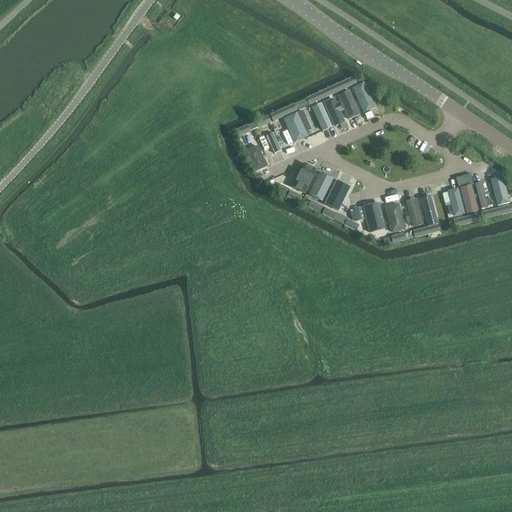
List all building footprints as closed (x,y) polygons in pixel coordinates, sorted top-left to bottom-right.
[(318,94),(306,99),(309,105),(356,83),(354,78),(342,83),(330,89),(318,94)] [(364,84),(353,89),(364,113),(375,108),(364,84)] [(349,91),(338,96),(349,120),(360,115),(349,91)] [(334,100),(325,104),(335,126),(342,123),(343,122),(343,120),(339,112),(339,111),(342,109),(342,111),(343,111),(339,104),(336,105),(334,100)] [(282,110),(270,116),(273,122),(297,111),(294,105),(282,110)] [(321,105),(313,109),(323,131),(331,127),(321,105)] [(298,114),(284,120),(295,143),(309,137),(298,114)] [(268,117),(256,122),(259,128),(271,122),(268,117)] [(248,126),(236,131),(239,137),(251,132),(248,126)] [(273,135),(267,137),(275,154),(281,152),(273,135)] [(260,149),(257,142),(244,148),(255,171),(267,166),(262,153),(264,152),(262,148),(260,149)] [(296,181),(292,188),(305,194),(316,171),(304,165),(299,175),(296,181)] [(321,174),(310,195),(321,201),(332,179),(321,174)] [(503,178),(492,181),(498,206),(510,203),(503,178)] [(337,182),(325,205),(338,211),(350,188),(337,182)] [(491,208),(484,183),(477,185),(483,210),(491,208)] [(461,189),(460,189),(467,214),(479,211),(472,186),(461,189)] [(452,206),(448,207),(449,213),(453,212),(454,216),(464,214),(457,190),(449,192),(448,192),(452,206)] [(287,197),(299,203),(302,197),(290,191),(289,194),(287,197)] [(429,197),(421,199),(427,223),(436,221),(429,197)] [(410,217),(406,218),(408,224),(412,223),(413,227),(422,224),(416,201),(407,203),(410,217)] [(311,202),(308,207),(320,213),(322,208),(311,202)] [(378,204),(364,208),(370,233),(385,230),(378,204)] [(398,205),(386,209),(392,233),(405,229),(398,205)] [(510,207),(485,213),(486,219),(499,216),(511,213),(510,207)] [(355,212),(351,213),(353,220),(357,219),(357,222),(365,220),(362,208),(354,210),(355,212)] [(325,209),(322,214),(334,220),(337,215),(325,209)] [(479,215),(454,221),(455,227),(468,224),(481,221),(479,215)] [(347,220),(345,226),(356,232),(359,226),(347,220)] [(438,226),(413,232),(415,238),(427,235),(440,232),(438,226)] [(404,235),(391,238),(393,244),(406,241),(404,235)]
